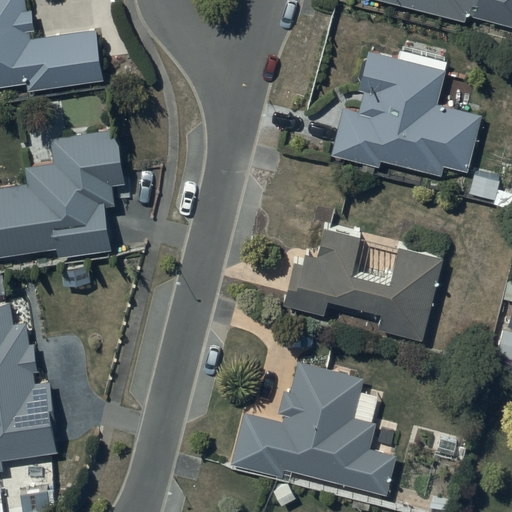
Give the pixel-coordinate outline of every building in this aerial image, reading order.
[(0,0),(0,80),(36,78),(36,84),(110,78),(105,29),(48,34),(47,26),(41,27),(40,8),(32,8),(31,0),(0,0)] [(511,0),(402,0),(469,16),(471,10),(511,19),(511,0)] [(450,66),(376,46),(365,85),(373,88),(368,107),(351,102),(337,150),(382,162),(384,155),(446,172),(449,161),(473,167),(488,112),(441,99),(450,66)] [(122,204),(119,176),(130,175),(123,126),(59,136),(63,157),(34,162),(37,178),(0,183),(0,250),(67,240),(68,248),(114,241),(113,234),(108,206),(122,204)] [(505,178),(480,171),(475,190),(500,197),(505,178)] [(431,335),(444,255),(407,248),(403,275),(365,269),(370,237),(325,229),(321,252),(311,250),(309,259),(301,257),(294,303),(332,309),(334,296),(390,305),(387,327),(431,335)] [(63,448),(56,378),(40,380),(39,367),(44,366),(42,345),(37,345),(35,319),(17,320),(15,299),(0,300),(0,464),(6,464),(5,454),(63,448)] [(511,326),(509,326),(502,352),(511,354),(511,326)] [(287,474),(290,463),(390,488),(399,451),(375,445),(381,421),(376,420),(383,391),(366,387),(369,374),(303,357),(296,389),(291,388),(286,409),(293,411),(291,421),(253,412),(240,463),(287,474)] [(59,488),(24,491),(25,507),(60,505),(59,488)]
